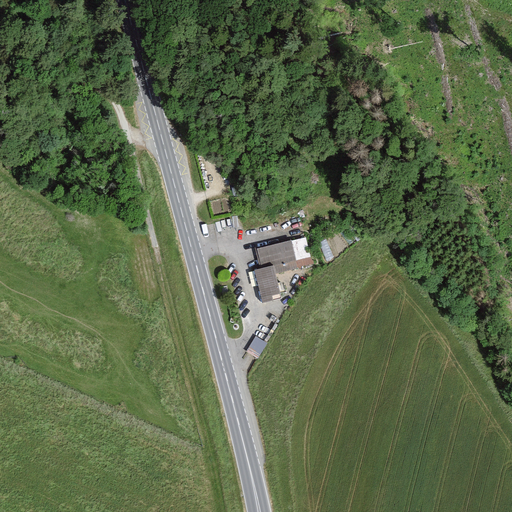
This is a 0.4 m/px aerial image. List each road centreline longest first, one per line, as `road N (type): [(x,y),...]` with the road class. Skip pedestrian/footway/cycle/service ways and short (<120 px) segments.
road 1 (primary): [(124,0),(223,356),(257,511)]
road 2 (track): [(135,141),(214,466)]
road 3 (track): [(0,38),(97,86),(135,141),(163,144)]
road 4 (unknown): [(223,356),(259,323),(239,242)]
